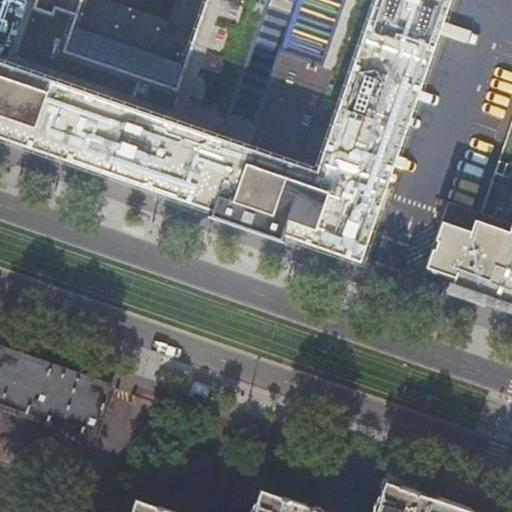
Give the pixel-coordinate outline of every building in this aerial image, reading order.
[(0,0),(0,135),(40,150),(113,175),(182,199),(248,221),(327,248),(359,259),(447,0),(0,0)] [(499,159),(494,172),(503,174),(507,162),(499,159)] [(448,201),(426,266),(454,276),(450,290),(487,303),(488,299),(511,307),(511,222),(481,211),(448,201)] [(0,349),(0,403),(94,436),(111,386),(59,368),(1,348),(0,349)] [(21,485),(48,494),(58,465),(31,456),(21,485)] [(476,511),(453,504),(407,488),(385,480),(373,511),(328,511),(261,489),(252,511),(177,511),(135,497),(130,511),(476,511)]
